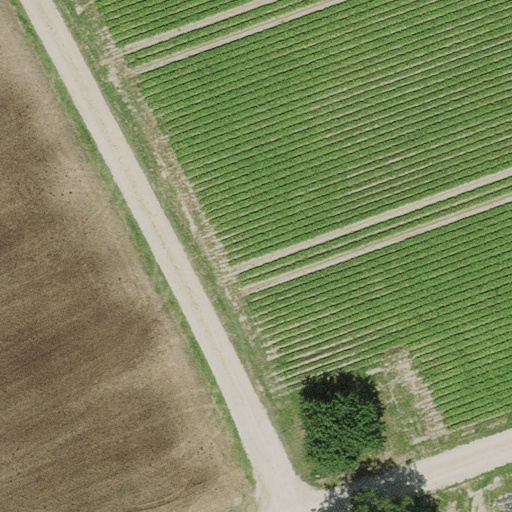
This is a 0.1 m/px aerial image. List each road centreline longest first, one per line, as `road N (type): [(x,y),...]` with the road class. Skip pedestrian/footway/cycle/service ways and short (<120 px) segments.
road 1 (track): [(28,0),(238,405),(281,511)]
road 2 (track): [(511,446),(327,511)]
